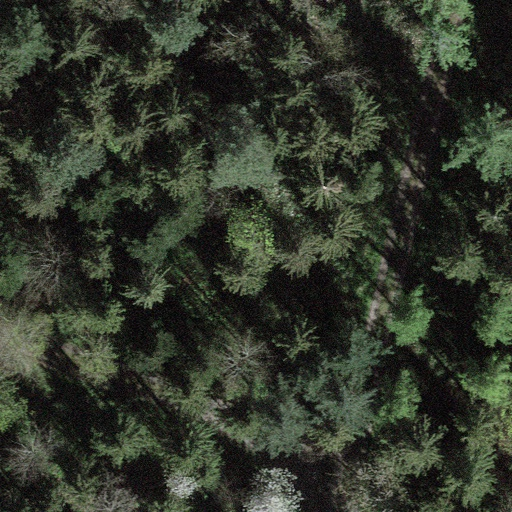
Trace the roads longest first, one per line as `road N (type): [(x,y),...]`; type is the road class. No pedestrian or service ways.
road 1 (track): [(455,0),(335,511)]
road 2 (track): [(0,351),(339,482)]
